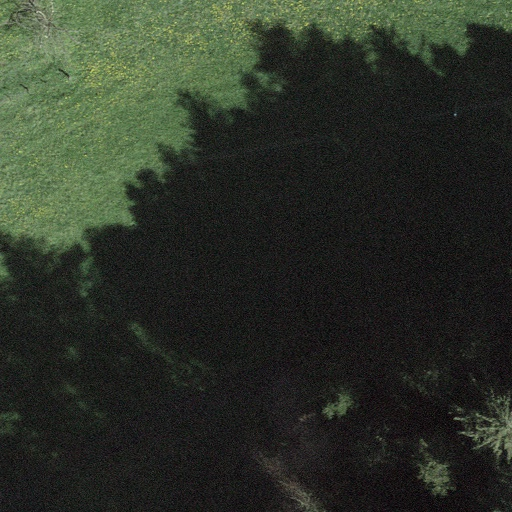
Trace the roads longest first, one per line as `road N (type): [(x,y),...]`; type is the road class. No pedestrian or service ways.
road 1 (track): [(0,505),(132,419),(379,337),(511,282)]
road 2 (track): [(305,361),(205,511)]
